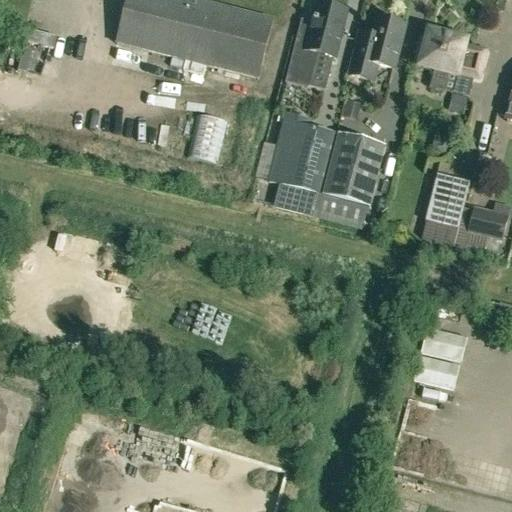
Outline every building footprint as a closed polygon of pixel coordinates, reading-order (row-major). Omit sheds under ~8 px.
[(191,0),(127,0),(116,44),(258,80),(269,39),(260,37),(265,19),(191,0)] [(296,37),(285,83),(307,89),(316,54),(334,58),(346,12),(334,9),(333,4),(324,2),(320,5),(317,5),(308,40),(296,37)] [(360,33),(349,76),(372,82),(376,66),(393,70),(404,27),(376,20),(372,36),(360,33)] [(448,75),(456,77),(456,74),(478,80),(485,53),(464,47),(465,43),(443,37),(444,32),(432,29),(430,34),(428,33),(425,48),(421,47),(416,66),(434,71),(430,89),(444,92),(448,75)] [(305,120),(285,115),(268,183),(318,196),(334,136),(303,128),(305,120)] [(368,209),(384,146),(338,135),(322,197),(368,209)] [(436,176),(425,223),(457,231),(469,185),(436,176)] [(500,244),(506,220),(473,212),(467,236),(500,244)] [(495,319),(499,306),(482,302),(479,315),(495,319)] [(426,330),(420,354),(460,364),(466,340),(426,330)] [(458,370),(418,360),(412,384),(452,394),(458,370)]
